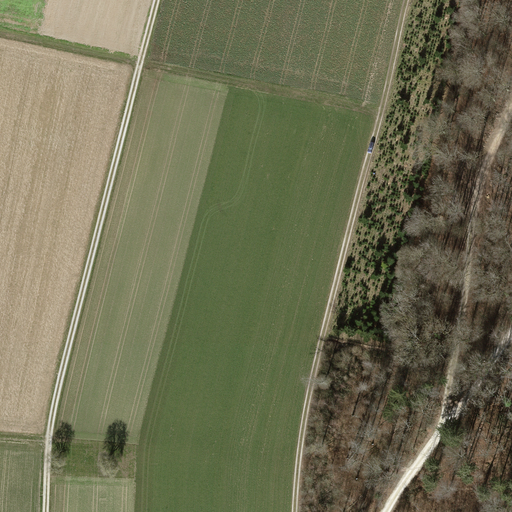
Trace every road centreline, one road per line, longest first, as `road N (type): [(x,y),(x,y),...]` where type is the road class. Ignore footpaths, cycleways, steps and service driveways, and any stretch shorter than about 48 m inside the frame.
road 1 (track): [(406,0),(306,409),(295,511)]
road 2 (track): [(46,511),(63,366),(155,0)]
road 3 (track): [(382,114),(0,33)]
road 4 (track): [(511,109),(477,187),(443,424)]
road 5 (track): [(511,330),(386,511)]
